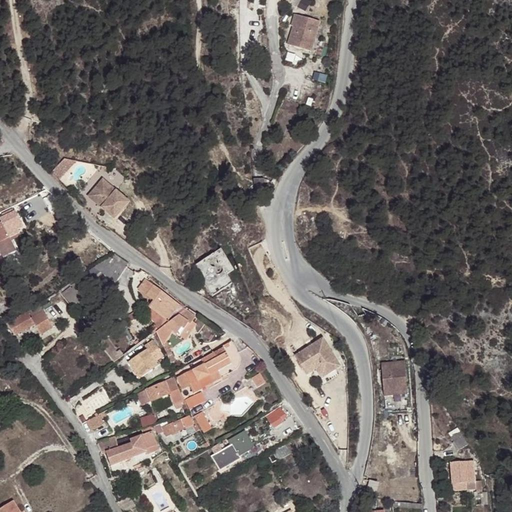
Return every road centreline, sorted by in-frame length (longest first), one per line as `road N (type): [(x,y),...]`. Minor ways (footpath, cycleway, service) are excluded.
road 1 (unclassified): [(350,491),(267,359),(118,248),(0,128)]
road 2 (residential): [(286,266),(311,285),(379,308),(408,332),(425,387),(431,511)]
road 3 (unclassified): [(286,266),(278,223),(283,198),(336,114),(354,0)]
road 4 (unclassified): [(350,491),(365,423),(364,365),(356,343),(286,266)]
road 5 (residential): [(118,511),(90,442),(37,367)]
